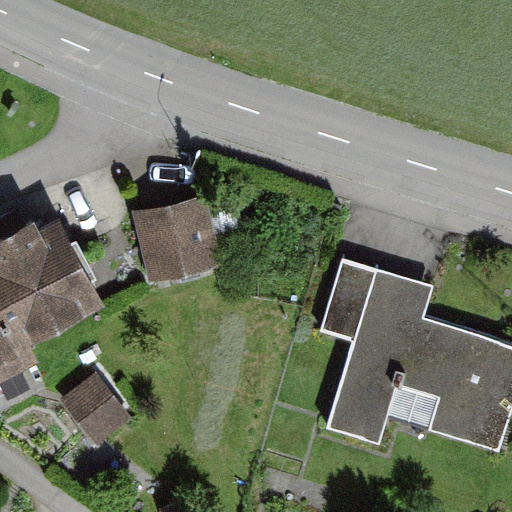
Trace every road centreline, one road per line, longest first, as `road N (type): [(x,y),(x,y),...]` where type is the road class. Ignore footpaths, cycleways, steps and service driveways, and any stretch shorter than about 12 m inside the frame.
road 1 (tertiary): [(511,193),(141,74)]
road 2 (residential): [(0,182),(118,121),(141,74)]
road 3 (tertiary): [(141,74),(0,12)]
